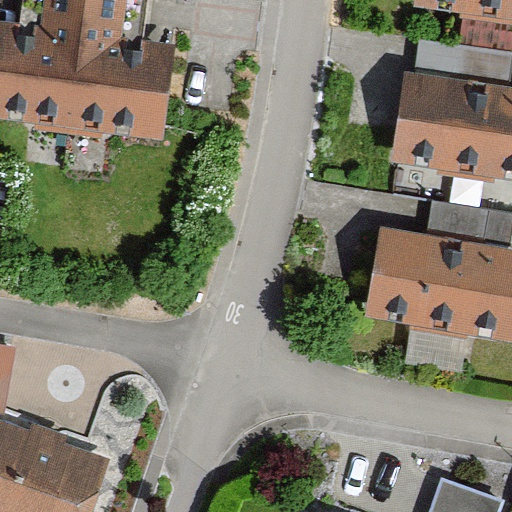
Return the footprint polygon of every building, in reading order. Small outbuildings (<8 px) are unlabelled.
[(168,0),(178,1),(178,0),(38,0),(33,45),(0,41),(0,128),(161,147),(172,49),(123,44),(127,0),(168,0)] [(511,0),(409,0),(408,16),(511,27),(511,0)] [(383,168),(511,186),(511,86),(398,70),(383,168)] [(355,319),(509,346),(511,329),(511,250),(371,226),(355,319)] [(0,408),(3,409),(20,338),(0,333),(0,408)] [(0,511),(95,511),(111,468),(0,428),(0,511)] [(498,511),(502,501),(442,480),(430,511),(498,511)]
